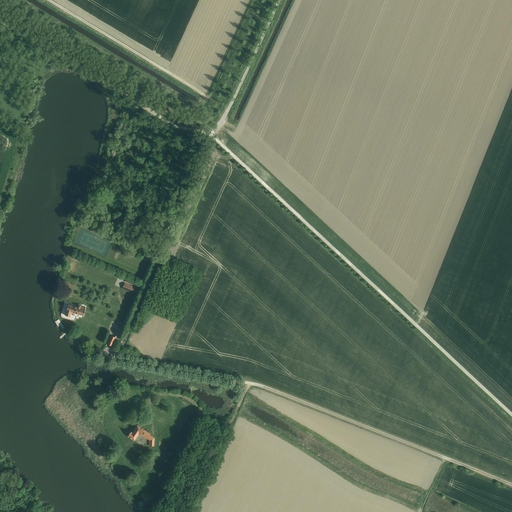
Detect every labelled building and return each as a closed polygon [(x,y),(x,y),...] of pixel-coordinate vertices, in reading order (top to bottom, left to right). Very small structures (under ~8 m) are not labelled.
[(125,283),(122,289),(137,295),(142,284),(127,278),(125,282),(127,283),(127,284),(125,283)] [(66,311),(65,315),(70,317),(71,312),(83,316),(85,309),(81,308),(81,307),(80,305),(78,304),(77,305),(76,307),(74,307),(75,306),(68,304),(67,311),(66,311)] [(60,318),(56,320),(60,329),(64,327),(60,318)] [(110,335),(106,343),(113,346),(116,338),(110,335)] [(131,431),(127,436),(134,441),(139,434),(142,436),(149,440),(149,446),(154,446),(155,438),(150,435),(150,433),(137,425),(132,432),(131,431)]
